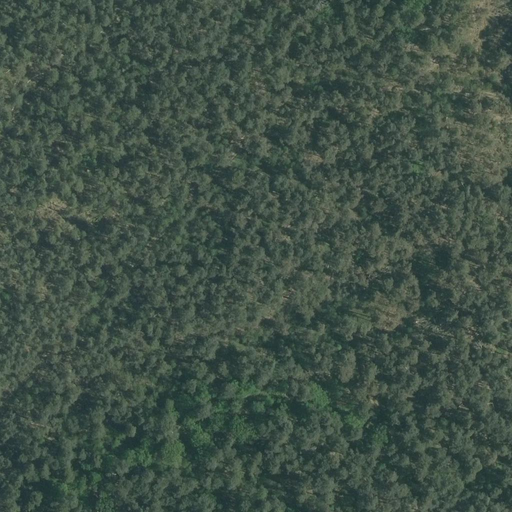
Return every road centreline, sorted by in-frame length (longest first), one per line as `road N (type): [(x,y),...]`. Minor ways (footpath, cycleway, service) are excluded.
road 1 (track): [(511,101),(320,82),(296,87),(0,403)]
road 2 (track): [(0,136),(93,43)]
